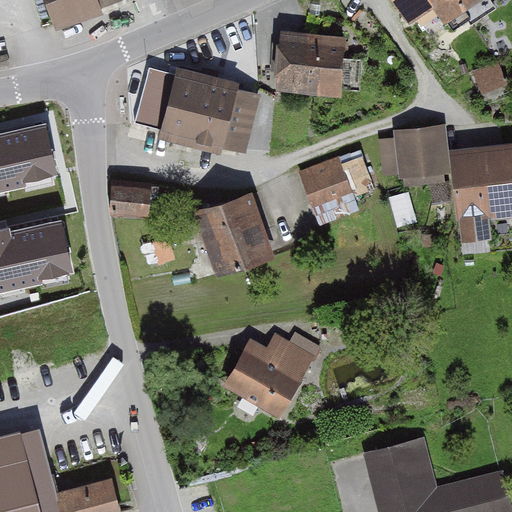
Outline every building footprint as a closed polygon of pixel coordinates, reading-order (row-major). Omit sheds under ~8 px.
[(41,0),(51,28),(97,12),(94,4),(105,0),(41,0)] [(389,0),(408,28),(430,14),(442,33),(472,14),(464,3),(468,0),(389,0)] [(344,35),(276,30),(272,88),(339,94),(344,35)] [(477,71),(486,91),(510,81),(502,61),(477,71)] [(153,62),(139,119),(245,150),(260,93),(153,62)] [(446,124),(398,127),(402,173),(450,170),(447,145),(446,124)] [(0,188),(26,183),(24,177),(56,170),(45,125),(0,135),(0,188)] [(511,137),(447,145),(450,170),(455,219),(461,218),(463,240),(493,237),(491,218),(511,215),(511,137)] [(340,156),(301,169),(316,211),(354,197),(340,156)] [(152,183),(114,181),(112,213),(149,215),(152,183)] [(249,190),(195,209),(218,276),(272,258),(249,190)] [(0,288),(42,278),(40,273),(72,265),(61,220),(11,232),(10,227),(0,228),(0,288)] [(265,348),(250,340),(226,384),(282,416),(322,345),(296,330),(290,341),(274,332),(265,348)] [(0,511),(58,511),(37,426),(0,435),(0,511)] [(511,511),(511,504),(503,468),(438,483),(428,437),(367,452),(381,511),(511,511)] [(117,511),(107,478),(56,493),(61,511),(117,511)]
